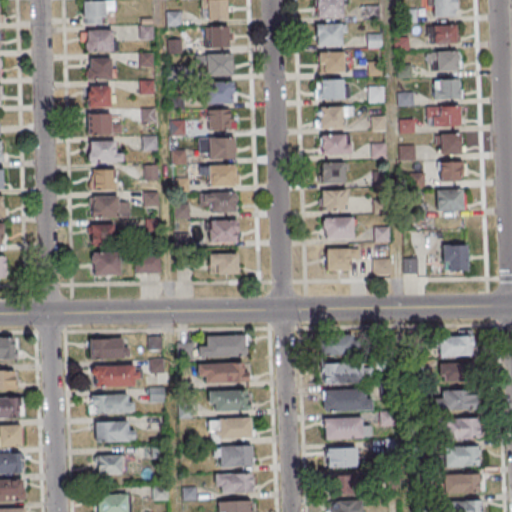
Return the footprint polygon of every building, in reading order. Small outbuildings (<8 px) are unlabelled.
[(201,0),(202,19),(227,19),(226,0),(201,0)] [(314,0),(338,0),(339,16),(314,17),(314,0)] [(431,0),(431,17),(456,17),(456,0),(431,0)] [(83,2),(83,24),(104,24),(104,10),(113,10),(113,2),(83,2)] [(362,6),(377,5),(377,20),(362,20),(362,6)] [(400,9),(414,9),(414,23),(401,23),(400,9)] [(163,12),(179,12),(179,26),(164,27),(163,12)] [(313,24),(338,23),(339,44),(314,45),(313,24)] [(136,25),(151,25),(151,39),(136,40),(136,25)] [(457,43),(457,25),(431,25),(431,43),(457,43)] [(231,47),(231,26),(203,26),(203,47),(231,47)] [(113,51),(113,30),(85,30),(85,51),(113,51)] [(364,34),(378,33),(378,48),(364,48),(364,34)] [(392,37),(406,37),(406,52),(392,52),(392,37)] [(164,40),(180,40),(180,54),(165,54),(164,40)] [(429,51),(454,50),(455,71),(430,72),(429,51)] [(315,52),(340,51),(341,72),(316,73),(315,52)] [(136,53),(151,53),(152,67),(136,67),(136,53)] [(231,75),(231,54),(195,54),(195,65),(203,65),(203,75),(231,75)] [(86,58),(86,79),(112,79),(112,58),(86,58)] [(365,61),(379,61),(379,76),(365,76),(365,61)] [(395,63),(408,63),(408,78),(395,78),(395,63)] [(165,67),(180,67),(181,81),(166,81),(165,67)] [(315,79),(340,78),(340,99),(316,100),(315,79)] [(461,98),(461,79),(433,79),(433,98),(461,98)] [(136,81),(151,80),(152,94),(136,95),(136,81)] [(207,82),(207,104),(233,104),(233,82),(207,82)] [(87,107),(113,107),(113,86),(87,86),(87,107)] [(367,88),(381,87),(381,102),(367,102),(367,88)] [(395,93),(410,92),(410,107),(395,107),(395,93)] [(424,106),(456,105),(457,126),(429,127),(429,119),(424,119),(424,106)] [(315,107),(339,106),(340,127),(315,128),(315,107)] [(138,109),(153,108),(154,122),(139,123),(138,109)] [(207,130),(231,130),(231,109),(207,109),(207,130)] [(110,113),(87,113),(87,134),(120,134),(120,123),(110,123),(110,113)] [(369,116),(382,116),(382,131),(369,131),(369,116)] [(396,120),(411,119),(412,134),(397,134),(396,120)] [(167,121),(182,121),(183,135),(168,136),(167,121)] [(317,134),(341,133),(342,154),(318,154),(317,134)] [(433,134),(457,133),(458,154),(438,154),(438,144),(433,144),(433,134)] [(139,136),(154,136),(155,150),(140,150),(139,136)] [(199,158),(234,158),(234,138),(199,138),(199,158)] [(119,141),(88,141),(88,162),(119,162),(119,141)] [(369,143),(383,143),(383,158),(369,158),(369,143)] [(397,146),(412,145),(412,160),(397,160),(397,146)] [(168,151),(183,150),(183,164),(168,165),(168,151)] [(437,161),(460,161),(460,181),(437,182),(437,161)] [(317,163),(341,162),(342,182),(317,183),(317,163)] [(140,165),(155,165),(156,179),(141,179),(140,165)] [(234,165),(207,165),(207,187),(234,187),(234,165)] [(115,168),(90,168),(90,189),(115,189),(115,168)] [(370,172),(384,172),(384,187),(371,187),(370,172)] [(407,174),(422,173),(422,188),(407,188),(407,174)] [(171,178),(186,178),(186,192),(171,193),(171,178)] [(318,190),(343,189),(343,209),(319,210),(318,190)] [(433,190),(458,189),(458,210),(434,210),(433,190)] [(141,192),(156,192),(156,206),(141,207),(141,192)] [(236,212),(236,194),(198,194),(198,212),(236,212)] [(118,196),(91,196),(91,217),(129,217),(129,201),(118,201),(118,196)] [(371,199),(385,199),(385,214),(372,214),(371,199)] [(406,203),(421,203),(421,217),(406,218),(406,203)] [(171,205),(187,205),(187,219),(172,219),(171,205)] [(324,218),(348,217),(349,238),(324,238),(324,218)] [(142,219),(158,219),(158,233),(143,233),(142,219)] [(237,221),(208,221),(208,243),(237,243),(237,221)] [(113,224),(88,224),(88,244),(113,244),(113,224)] [(371,228),(386,228),(387,242),(371,242),(371,228)] [(467,270),(467,244),(442,244),(442,270),(467,270)] [(322,249),(355,248),(355,259),(346,260),(346,269),(323,270),(322,249)] [(173,251),(190,251),(191,268),(174,268),(173,251)] [(119,276),(119,254),(91,254),(91,276),(119,276)] [(132,256),(158,255),(158,273),(133,274),(132,256)] [(237,255),(208,255),(208,275),(237,275),(237,255)] [(369,259),(386,259),(387,275),(370,276),(369,259)] [(400,260),(415,260),(415,274),(400,274),(400,260)] [(246,336),(198,336),(198,357),(246,357),(246,336)] [(321,355),(360,355),(360,336),(321,336),(321,355)] [(0,337),(0,359),(15,359),(15,337),(0,337)] [(472,358),(472,337),(437,337),(437,358),(472,358)] [(89,338),(89,358),(127,358),(127,338),(89,338)] [(247,363),(198,363),(198,383),(247,383),(247,363)] [(438,363),(438,382),(473,382),(473,363),(438,363)] [(371,383),(370,364),(321,365),(321,384),(371,383)] [(138,386),(138,365),(90,365),(90,386),(138,386)] [(0,389),(15,389),(15,370),(0,370),(0,389)] [(163,387),(148,387),(148,404),(157,404),(157,412),(163,412),(163,387)] [(248,390),(208,390),(208,411),(248,411),(248,390)] [(475,410),(475,390),(439,390),(439,410),(475,410)] [(369,391),(322,391),(322,411),(369,411),(369,391)] [(132,412),(132,394),(88,394),(88,412),(132,412)] [(0,418),(22,419),(22,398),(0,397),(0,418)] [(371,438),(370,425),(362,426),(362,417),(323,418),(324,440),(371,438)] [(208,419),(208,439),(250,439),(250,418),(208,419)] [(445,438),(478,438),(478,418),(445,418),(445,438)] [(133,441),(133,421),(94,421),(94,441),(133,441)] [(0,424),(0,444),(21,445),(21,425),(0,424)] [(218,445),(218,466),(252,466),(252,445),(218,445)] [(357,466),(357,447),(325,447),(325,466),(357,466)] [(444,447),(444,467),(478,467),(478,447),(444,447)] [(0,453),(0,473),(19,473),(19,454),(0,453)] [(123,455),(94,455),(94,474),(123,474),(123,455)] [(215,473),(215,493),(252,493),(252,473),(215,473)] [(332,475),(332,493),(359,493),(359,475),(332,475)] [(480,492),(480,475),(444,475),(444,492),(480,492)] [(23,480),(0,480),(0,501),(23,501),(23,480)] [(152,486),(152,500),(168,500),(168,486),(152,486)] [(127,511),(127,494),(96,494),(95,511),(127,511)] [(251,511),(252,501),(218,501),(218,511),(251,511)] [(361,511),(362,501),(326,501),(325,511),(361,511)] [(481,511),(481,501),(458,501),(457,511),(481,511)]
